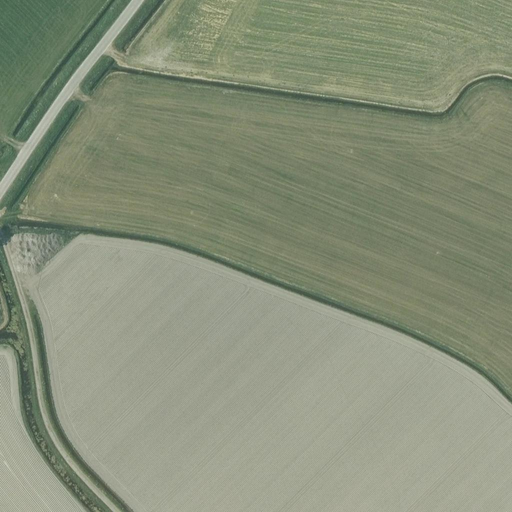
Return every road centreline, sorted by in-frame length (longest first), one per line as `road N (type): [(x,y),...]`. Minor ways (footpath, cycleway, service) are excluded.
road 1 (track): [(117,511),(64,455),(43,416),(28,323),(0,233)]
road 2 (tertiary): [(0,190),(138,0)]
